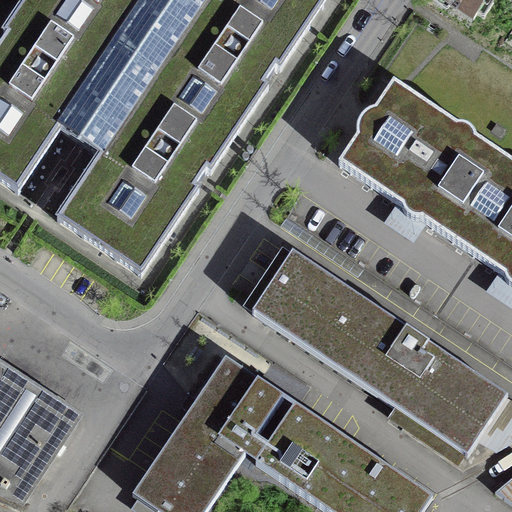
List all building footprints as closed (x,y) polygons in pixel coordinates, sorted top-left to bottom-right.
[(26,0),(0,39),(0,185),(17,197),(59,136),(95,161),(55,221),(140,278),(328,0),(26,0)] [(487,0),(443,0),(474,20),(487,0)] [(511,165),(475,141),(473,135),(469,130),(463,128),(457,129),(393,86),(375,113),(367,116),(360,123),(357,129),(356,135),(357,141),(338,168),(402,211),(404,217),(409,221),(414,224),(420,223),(505,280),(507,286),(511,290),(511,165)] [(507,400),(293,256),(253,315),(467,458),(507,400)] [(260,376),(268,363),(246,349),(238,362),(260,376)] [(207,511),(247,455),(256,441),(284,400),(225,361),(132,498),(152,511),(207,511)] [(77,420),(0,370),(0,496),(22,506),(77,420)] [(268,449),(256,441),(247,455),(258,462),(256,466),(323,511),(424,511),(432,501),(295,408),(268,449)] [(511,480),(495,495),(511,506),(511,480)]
